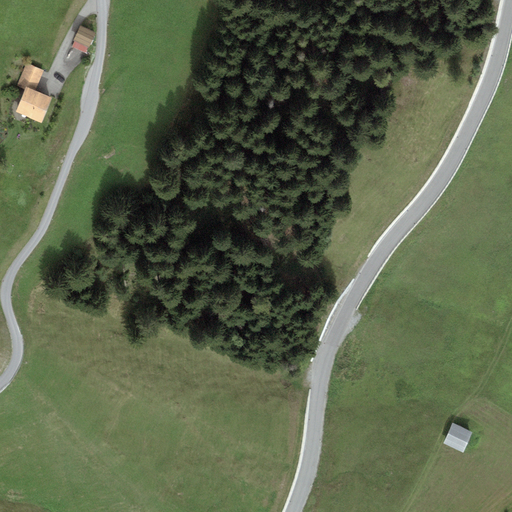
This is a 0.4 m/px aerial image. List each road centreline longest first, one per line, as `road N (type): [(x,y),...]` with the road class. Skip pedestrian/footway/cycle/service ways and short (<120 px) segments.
road 1 (tertiary): [(511,9),(469,132),(435,191),(368,266),(327,346),(315,445),(294,511)]
road 2 (unclassified): [(0,382),(17,345),(6,284),(45,222),(84,117),(100,49),(100,0)]
road 3 (track): [(511,324),(470,399),(443,424),(402,511)]
